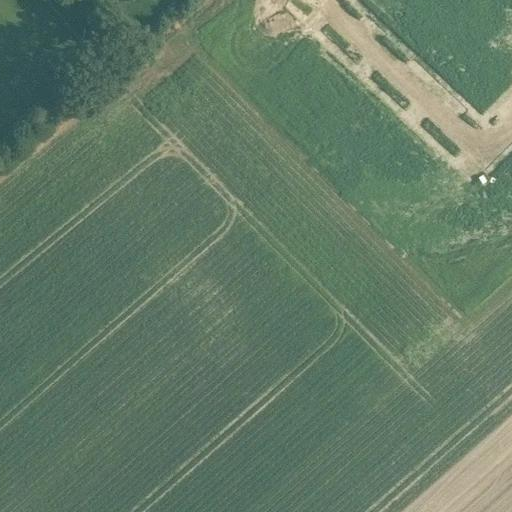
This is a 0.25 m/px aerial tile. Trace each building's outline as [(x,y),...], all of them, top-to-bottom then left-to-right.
[(376,0),(397,20),(409,7),(419,17),(435,0),(376,0)] [(435,54),(460,29),(444,13),(418,38),(435,54)] [(435,54),(450,69),(475,44),(460,29),(435,54)] [(475,44),(450,69),(465,84),(491,59),(475,44)] [(491,59),(465,84),(482,100),(507,75),(491,59)] [(400,199),(433,164),(414,146),(402,159),(389,147),(388,148),(380,140),(356,165),(379,187),(383,183),(400,199)]
